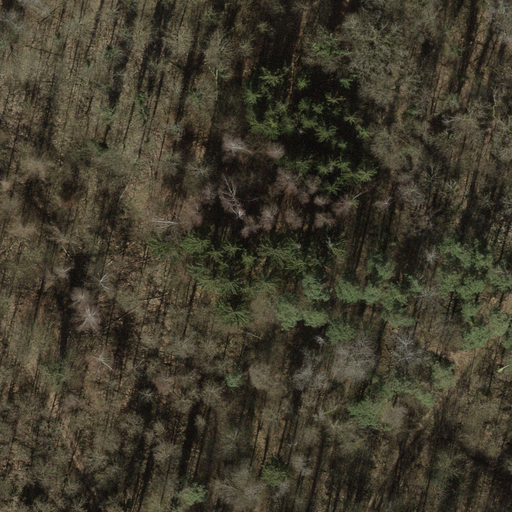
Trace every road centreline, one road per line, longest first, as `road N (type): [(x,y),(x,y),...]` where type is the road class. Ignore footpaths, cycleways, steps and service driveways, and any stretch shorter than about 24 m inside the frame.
road 1 (track): [(388,511),(511,271)]
road 2 (track): [(144,511),(0,337)]
